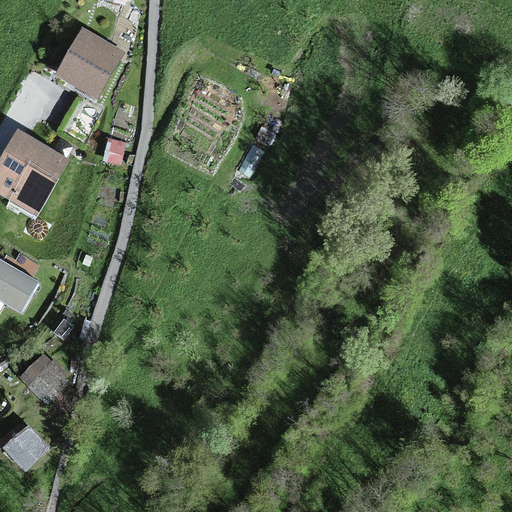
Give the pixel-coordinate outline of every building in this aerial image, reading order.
[(129,0),(98,0),(97,5),(127,11),(129,0)] [(82,33),(51,77),(96,108),(127,63),(82,33)] [(17,138),(0,166),(0,201),(35,222),(67,168),(17,138)] [(46,288),(0,264),(0,305),(29,321),(46,288)] [(46,358),(20,382),(45,409),(71,385),(46,358)] [(27,427),(3,451),(26,475),(51,451),(27,427)]
